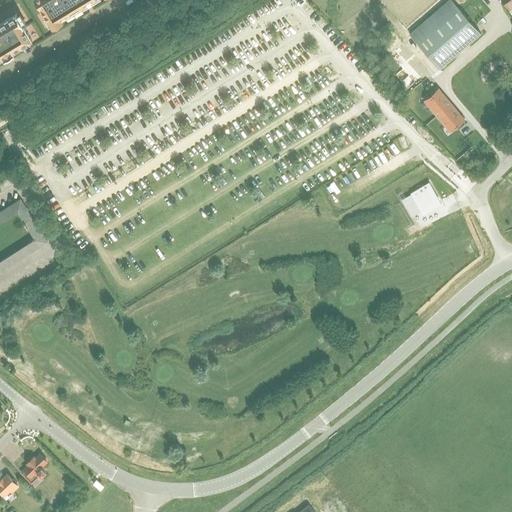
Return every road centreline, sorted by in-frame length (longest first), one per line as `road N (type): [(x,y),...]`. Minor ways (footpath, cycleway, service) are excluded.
road 1 (unclassified): [(314,426),(508,261)]
road 2 (unclassified): [(150,487),(86,456),(0,385)]
road 3 (residential): [(150,487),(198,489),(236,479),(314,426)]
road 4 (unclassified): [(508,261),(477,196),(511,157)]
